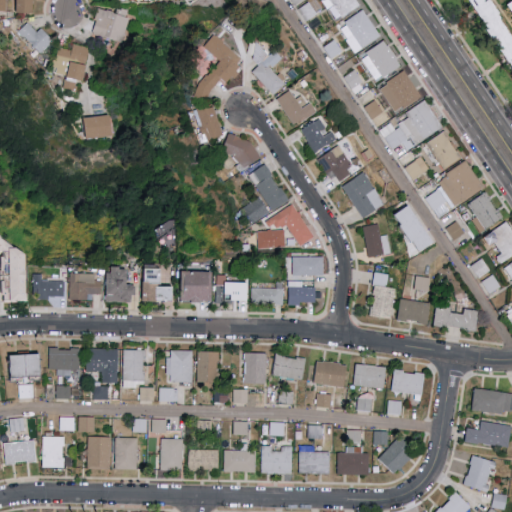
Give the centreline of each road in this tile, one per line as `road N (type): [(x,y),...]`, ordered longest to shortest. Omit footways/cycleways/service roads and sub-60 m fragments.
road 1 (residential): [(0,502),(401,502),(435,476),(456,360)]
road 2 (residential): [(0,331),(261,334),(511,365)]
road 3 (residential): [(342,342),(342,247),(243,114)]
road 4 (secondary): [(511,164),(401,0)]
